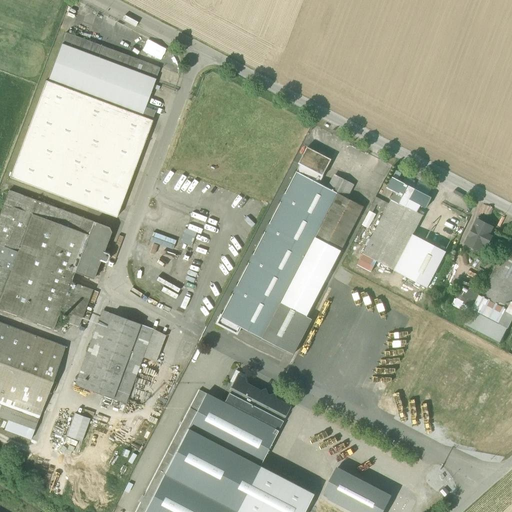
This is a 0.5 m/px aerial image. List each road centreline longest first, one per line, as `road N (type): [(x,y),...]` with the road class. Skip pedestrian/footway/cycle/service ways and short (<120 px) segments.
road 1 (residential): [(201,48),(113,286),(446,459)]
road 2 (residential): [(201,48),(511,211)]
road 3 (unknown): [(302,165),(213,337)]
